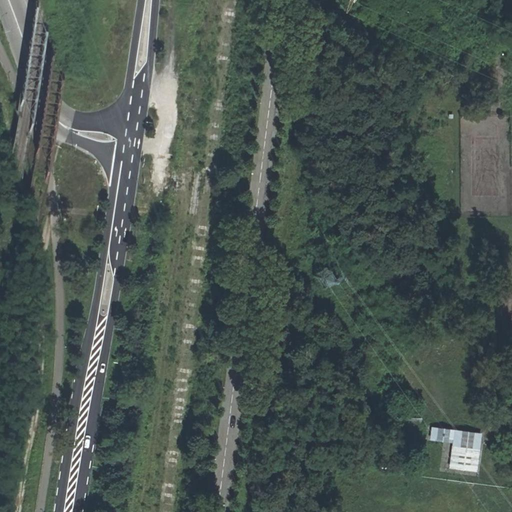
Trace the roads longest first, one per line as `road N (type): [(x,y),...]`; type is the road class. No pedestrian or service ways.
road 1 (unclassified): [(285,0),(221,511)]
road 2 (secondary): [(127,171),(72,511)]
road 3 (secondary): [(148,0),(135,123)]
